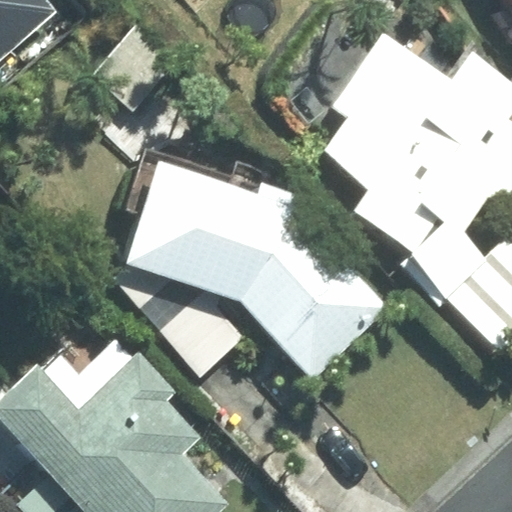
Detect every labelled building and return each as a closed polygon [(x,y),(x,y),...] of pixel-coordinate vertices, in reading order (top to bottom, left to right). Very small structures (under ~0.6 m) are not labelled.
[(0,0),(0,58),(50,16),(35,0),(0,0)] [(511,0),(487,0),(511,52),(511,0)] [(174,59),(133,22),(82,78),(123,115),(174,59)] [(333,224),(388,262),(481,356),(511,325),(511,261),(493,242),(472,263),(448,240),(486,184),(503,196),(511,183),(511,137),(495,126),(511,100),(511,97),(446,53),(428,80),(367,39),(315,116),(327,124),(300,163),(351,198),(333,224)] [(190,389),(245,336),(301,393),(378,319),(284,222),(287,208),(128,163),(96,276),(192,303),(148,345),(190,389)] [(61,391),(25,356),(0,380),(0,456),(56,511),(208,511),(222,498),(181,457),(192,445),(157,411),(168,400),(110,342),(61,391)]
